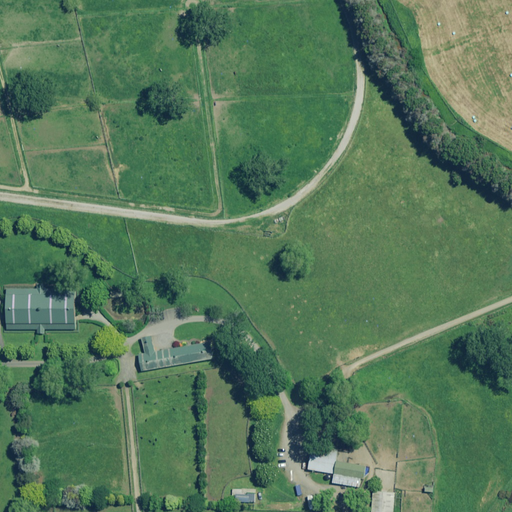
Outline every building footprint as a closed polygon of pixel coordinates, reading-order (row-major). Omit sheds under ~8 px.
[(75,324),(76,290),(45,290),(45,284),(37,284),(37,290),(8,290),(8,324),(7,330),(38,330),(38,334),(45,334),(45,330),(75,330),(75,324)] [(154,352),(151,337),(141,339),(144,353),(138,354),(141,372),(213,359),(210,342),(154,352)] [(334,474),(336,462),(338,450),(312,446),(308,470),(334,474)] [(336,462),(334,474),(333,483),(359,488),(361,479),(363,479),(365,467),(336,462)] [(393,511),(395,493),(373,491),(371,511),(393,511)]
